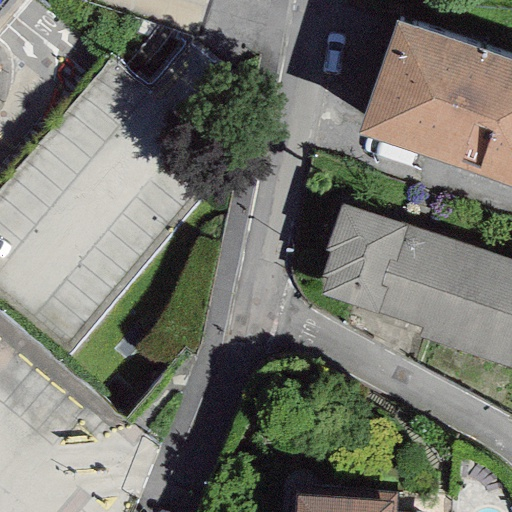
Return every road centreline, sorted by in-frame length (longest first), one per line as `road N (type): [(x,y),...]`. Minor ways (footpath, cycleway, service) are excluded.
road 1 (residential): [(511,435),(259,305)]
road 2 (residential): [(303,38),(259,305)]
road 3 (residential): [(259,305),(177,511)]
road 4 (residential): [(303,38),(184,0)]
